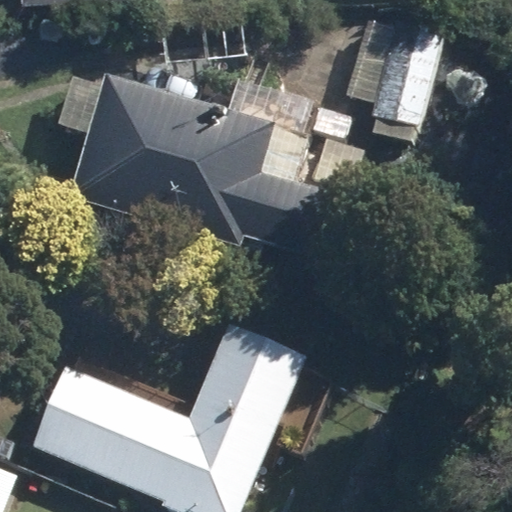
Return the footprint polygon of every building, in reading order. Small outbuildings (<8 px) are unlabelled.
[(168,0),(34,0),(35,10),(169,7),(168,0)] [(376,14),(354,100),(387,109),(381,135),(428,147),(431,135),(432,131),(456,34),(376,14)] [(294,132),(118,79),(82,201),(258,253),(260,244),(331,265),(350,201),(279,180),(294,132)] [(207,426),(81,371),(46,451),(185,511),(264,511),(330,365),(250,330),(207,426)] [(0,465),(0,511),(11,511),(25,476),(0,465)]
